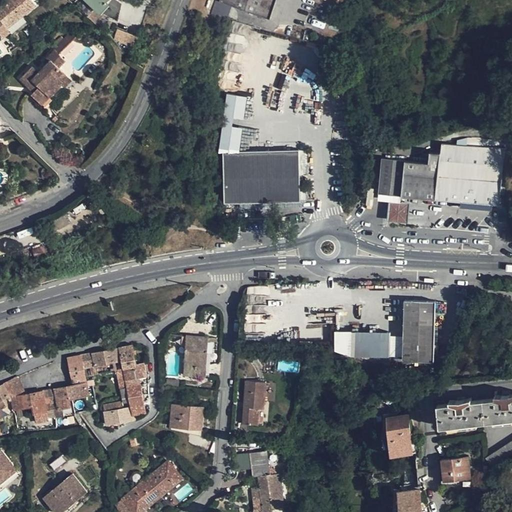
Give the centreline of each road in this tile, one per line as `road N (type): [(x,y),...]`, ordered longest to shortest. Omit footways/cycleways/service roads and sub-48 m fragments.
road 1 (residential): [(186,511),(219,468),(232,259)]
road 2 (secondary): [(0,313),(232,259)]
road 3 (residential): [(78,188),(129,130),(182,0)]
road 4 (residential): [(511,385),(435,390),(426,405),(441,511)]
road 5 (secondary): [(348,250),(511,264)]
road 6 (unknown): [(151,328),(161,403),(124,438)]
